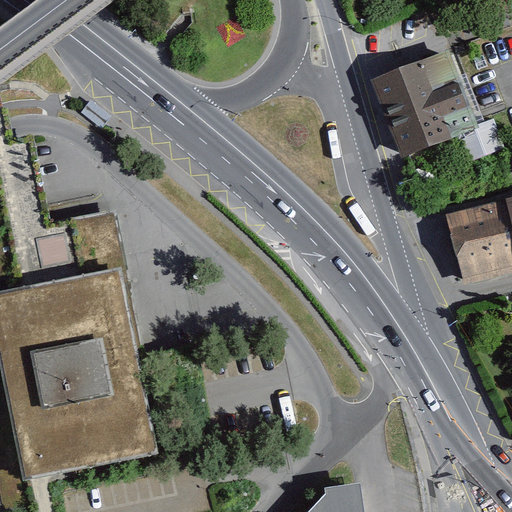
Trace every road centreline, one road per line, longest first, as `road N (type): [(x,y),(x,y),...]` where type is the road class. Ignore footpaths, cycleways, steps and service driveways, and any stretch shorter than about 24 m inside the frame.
road 1 (primary): [(511,470),(420,309),(345,152)]
road 2 (primary): [(33,0),(168,101),(228,129)]
road 3 (primary): [(261,208),(380,406)]
road 4 (tertiary): [(342,132),(322,0)]
